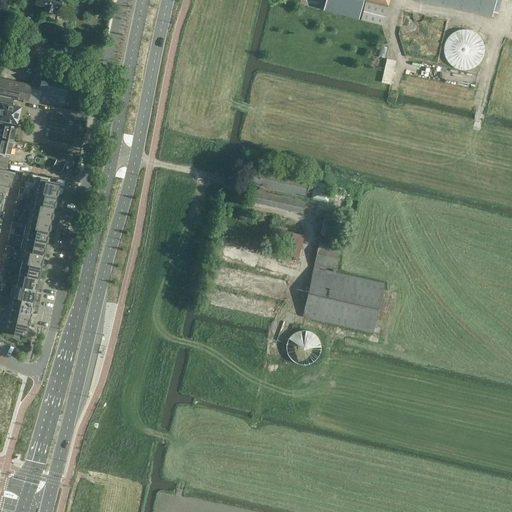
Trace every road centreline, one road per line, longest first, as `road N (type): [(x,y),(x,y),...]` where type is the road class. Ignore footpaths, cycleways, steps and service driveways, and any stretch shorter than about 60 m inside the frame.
road 1 (secondary): [(97,275),(157,3)]
road 2 (unclassified): [(52,328),(108,64)]
road 3 (track): [(270,366),(308,247),(307,221),(241,199),(202,174)]
road 4 (track): [(270,366),(511,420)]
road 5 (secondary): [(97,275),(74,324),(31,493)]
road 6 (secondary): [(46,497),(97,275)]
road 7 (track): [(202,174),(227,108),(365,139)]
road 8 (track): [(202,174),(170,338)]
road 9 (track): [(508,0),(497,32),(399,0)]
road 10 (track): [(170,338),(147,418),(150,432),(186,441)]
